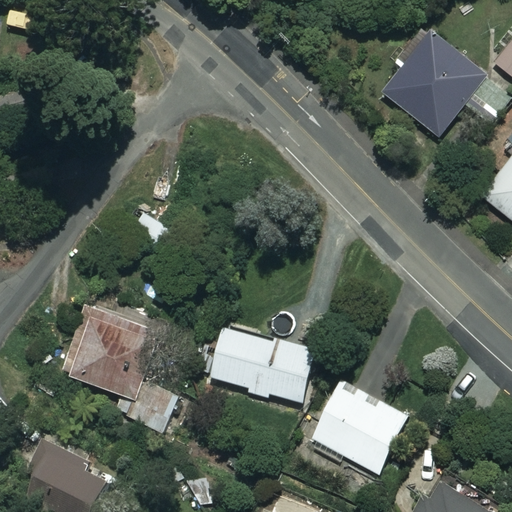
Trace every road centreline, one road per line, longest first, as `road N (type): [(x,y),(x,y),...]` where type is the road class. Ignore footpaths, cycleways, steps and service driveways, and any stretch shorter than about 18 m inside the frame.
road 1 (residential): [(214,45),(511,337)]
road 2 (residential): [(0,326),(214,45)]
